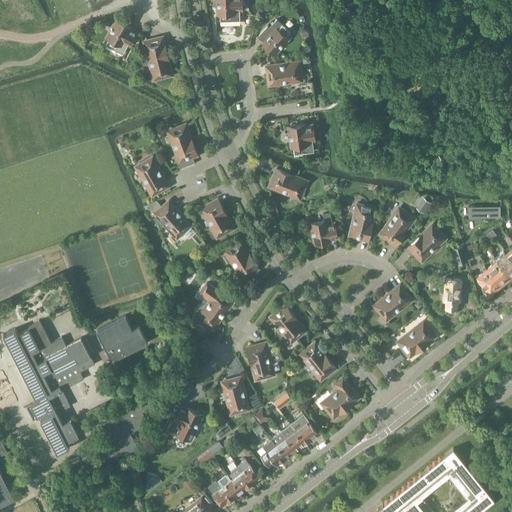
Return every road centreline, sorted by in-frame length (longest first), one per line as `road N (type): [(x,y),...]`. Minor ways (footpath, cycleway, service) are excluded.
road 1 (residential): [(287,275),(397,413)]
road 2 (tertiary): [(272,511),(397,413)]
road 3 (residential): [(339,314),(386,273),(341,256),(301,269)]
road 4 (residential): [(301,269),(234,146)]
road 5 (residential): [(287,275),(270,284),(203,384)]
road 6 (residential): [(221,157),(287,275)]
road 7 (tertiary): [(408,404),(511,320)]
road 8 (residential): [(234,146),(251,114),(240,56),(205,60)]
road 9 (residential): [(183,38),(221,157)]
